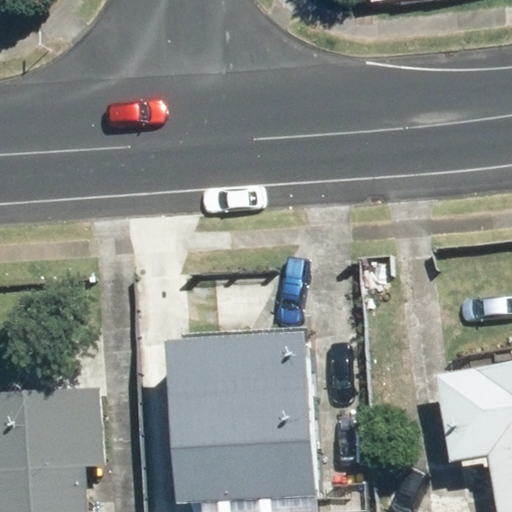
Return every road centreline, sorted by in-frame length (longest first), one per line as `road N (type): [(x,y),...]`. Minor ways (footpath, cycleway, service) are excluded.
road 1 (tertiary): [(511,103),(197,145)]
road 2 (tertiary): [(197,145),(0,156)]
road 3 (residential): [(188,0),(197,145)]
